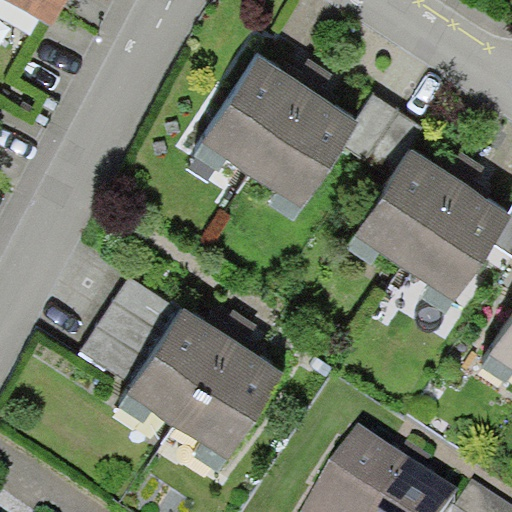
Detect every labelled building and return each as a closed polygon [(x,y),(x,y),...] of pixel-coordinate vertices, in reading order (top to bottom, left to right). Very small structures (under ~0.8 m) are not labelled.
[(1,0),(43,24),(59,0),(1,0)] [(283,49),(253,30),(198,117),(305,185),(360,98),(332,80),(283,49)] [(443,146),(413,126),(354,213),(457,278),(511,192),(511,190),(483,171),(443,146)] [(213,303),(184,284),(130,371),(228,438),(284,350),(262,335),(213,303)] [(511,298),(491,333),(511,347),(511,298)] [(385,439),(356,420),(302,507),(309,511),(447,511),(462,490),(436,473),(385,439)]
